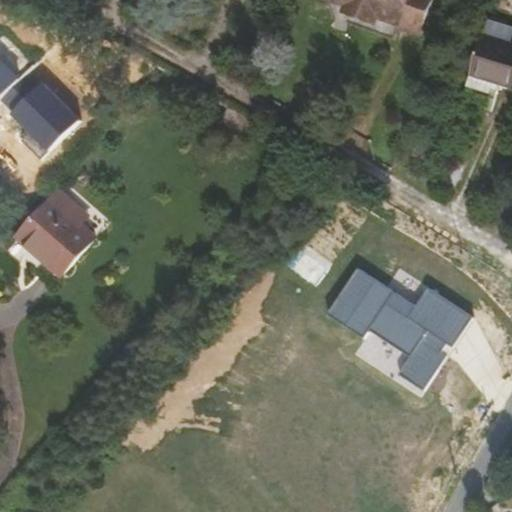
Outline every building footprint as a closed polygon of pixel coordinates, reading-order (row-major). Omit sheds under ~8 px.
[(419,36),(432,0),(329,0),(345,6),(343,13),(374,25),(378,18),(402,26),(401,29),(419,36)] [(511,26),(489,19),(484,35),(511,43),(511,26)] [(511,43),(484,35),(471,76),(495,84),(511,89),(511,43)] [(86,120),(32,67),(1,99),(35,132),(28,140),(48,159),(86,120)] [(491,96),(495,84),(471,76),(467,88),(491,96)] [(211,133),(232,146),(251,125),(253,123),(228,108),(211,133)] [(436,134),(422,130),(413,157),(428,162),(436,134)] [(189,173),(199,183),(228,150),(210,135),(189,158),(196,165),(189,173)] [(20,241),(64,279),(98,239),(55,201),(20,241)] [(401,374),(430,393),(483,316),(432,287),(417,306),(364,268),(333,315),(368,339),(375,332),(414,355),(401,374)]
